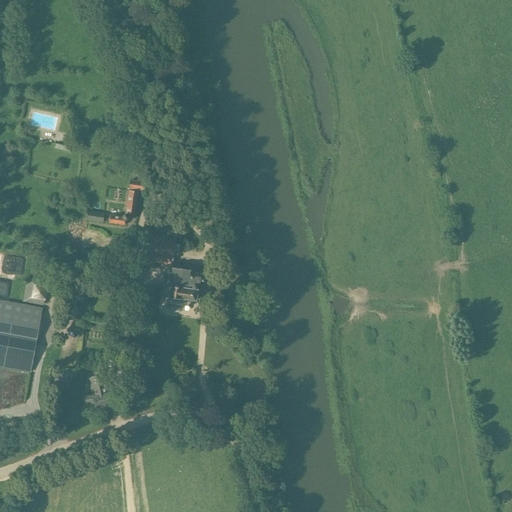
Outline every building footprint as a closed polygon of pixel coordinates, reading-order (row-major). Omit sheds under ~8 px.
[(54,148),(70,152),(71,146),(55,143),(54,148)] [(143,191),(146,165),(138,164),(137,181),(130,180),(129,190),(143,191)] [(129,190),(125,215),(123,214),(123,216),(110,214),(108,223),(125,225),(126,220),(127,220),(128,218),(129,217),(134,218),(138,191),(129,190)] [(105,213),(88,211),(86,220),(103,222),(105,213)] [(176,239),(146,235),(143,259),(173,263),(176,239)] [(7,265),(16,265),(16,258),(0,257),(0,270),(7,271),(7,265)] [(179,306),(181,298),(196,300),(197,289),(196,289),(197,286),(203,286),(205,274),(194,273),(194,271),(169,267),(167,284),(170,285),(168,304),(179,306)] [(42,305),(47,282),(47,281),(27,277),(22,301),(42,305)] [(0,366),(31,373),(43,308),(0,299),(0,366)] [(67,387),(67,372),(53,372),(53,387),(67,387)] [(95,407),(111,404),(109,393),(106,394),(104,388),(106,387),(104,374),(88,377),(90,390),(94,389),(96,396),(93,397),(95,407)]
